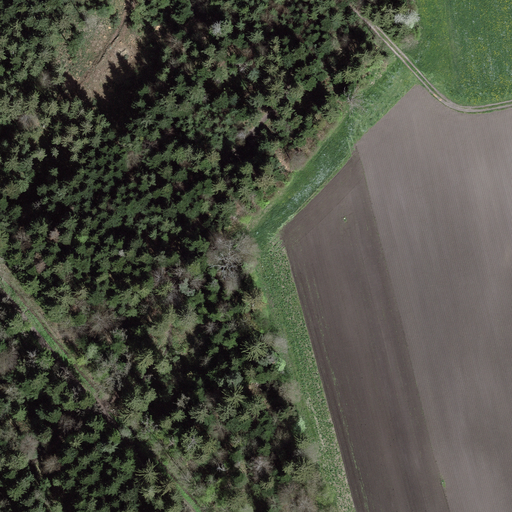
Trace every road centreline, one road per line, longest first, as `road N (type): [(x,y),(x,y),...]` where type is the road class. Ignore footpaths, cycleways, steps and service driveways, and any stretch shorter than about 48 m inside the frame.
road 1 (track): [(0,284),(83,401),(183,511)]
road 2 (track): [(349,0),(455,107),(511,102)]
